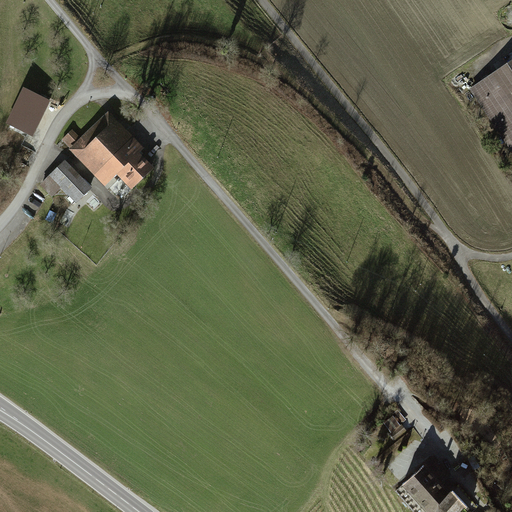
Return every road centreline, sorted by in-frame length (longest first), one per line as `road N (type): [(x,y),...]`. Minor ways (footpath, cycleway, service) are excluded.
road 1 (unclassified): [(0,224),(16,209),(59,118),(82,95),(127,94),(450,456)]
road 2 (track): [(511,254),(462,253),(263,0)]
road 3 (secondary): [(139,511),(0,408)]
road 4 (track): [(52,0),(127,94)]
